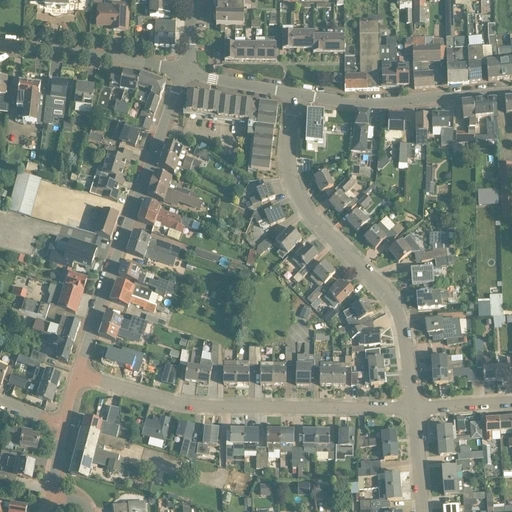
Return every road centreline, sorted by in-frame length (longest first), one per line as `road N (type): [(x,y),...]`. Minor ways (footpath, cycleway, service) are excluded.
road 1 (residential): [(413,409),(402,329),(388,295),(308,216),(292,189),(286,154),(293,94)]
road 2 (residential): [(413,409),(190,406),(76,377)]
road 3 (residential): [(76,377),(182,71)]
road 4 (tertiary): [(293,94),(374,102),(511,89)]
road 5 (tertiary): [(0,42),(182,71)]
